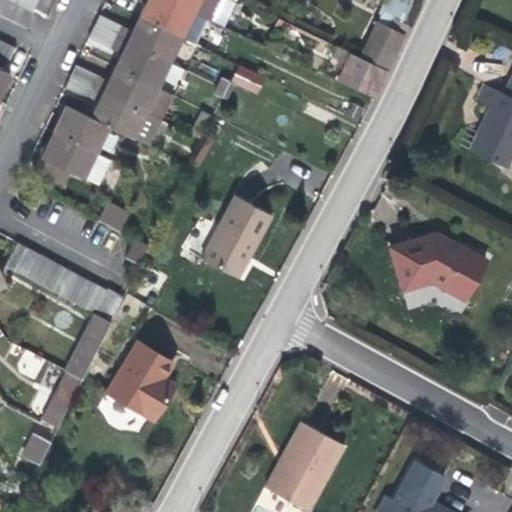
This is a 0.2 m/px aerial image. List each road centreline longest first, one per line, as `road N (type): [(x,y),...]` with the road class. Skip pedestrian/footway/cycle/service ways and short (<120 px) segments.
road 1 (residential): [(442,0),(281,321)]
road 2 (residential): [(281,321),(511,441)]
road 3 (residential): [(281,321),(175,511)]
road 4 (unclassified): [(0,159),(58,44)]
